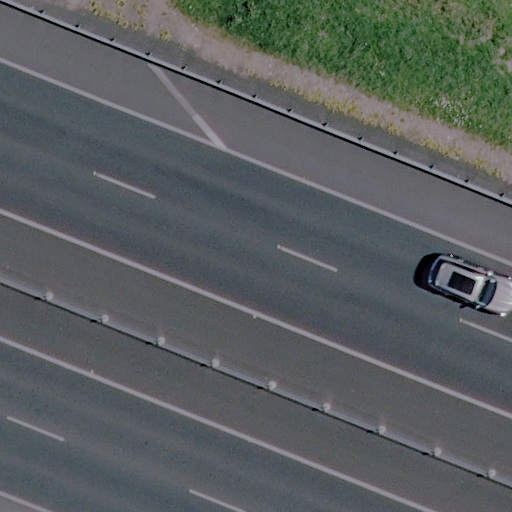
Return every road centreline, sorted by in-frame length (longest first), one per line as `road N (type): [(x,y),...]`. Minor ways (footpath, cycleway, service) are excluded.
road 1 (motorway): [(0,139),(511,348)]
road 2 (motorway): [(258,511),(0,407)]
